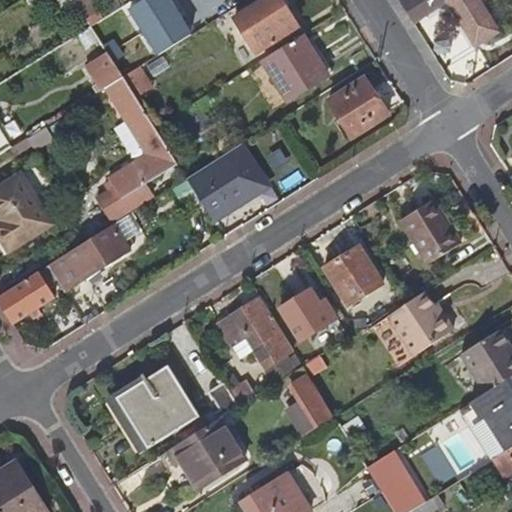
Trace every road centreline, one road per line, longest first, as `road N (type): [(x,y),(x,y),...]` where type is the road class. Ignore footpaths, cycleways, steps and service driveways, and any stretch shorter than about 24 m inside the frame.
road 1 (residential): [(26,388),(448,129)]
road 2 (residential): [(369,0),(448,129)]
road 3 (residential): [(26,388),(107,511)]
